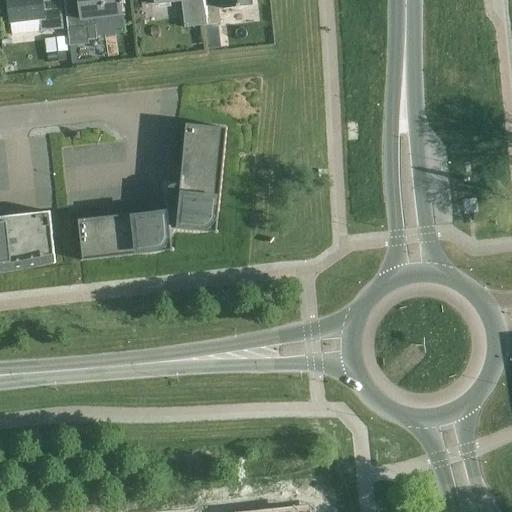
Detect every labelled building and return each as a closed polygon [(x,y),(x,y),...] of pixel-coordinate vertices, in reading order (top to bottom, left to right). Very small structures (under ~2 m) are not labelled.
[(61,0),(45,2),(44,0),(8,0),(12,24),(41,21),(43,33),(65,30),(61,0)] [(65,0),(71,46),(90,44),(89,40),(98,39),(95,19),(123,16),(121,0),(65,0)] [(205,27),(202,0),(196,0),(191,1),(191,0),(155,0),(156,6),(183,3),(186,29),(205,27)] [(202,0),(205,27),(222,25),(220,12),(254,7),(252,0),(202,0)] [(222,49),(220,37),(208,38),(209,50),(222,49)] [(218,234),(227,145),(228,129),(188,125),(182,185),(178,185),(173,186),(170,188),(167,192),(167,196),(169,211),(80,221),(84,261),(174,251),(171,229),(172,229),(218,234)] [(478,213),(477,200),(463,201),(465,215),(468,215),(469,224),(475,223),(474,214),(478,213)] [(0,270),(57,264),(51,212),(0,218),(0,270)]
